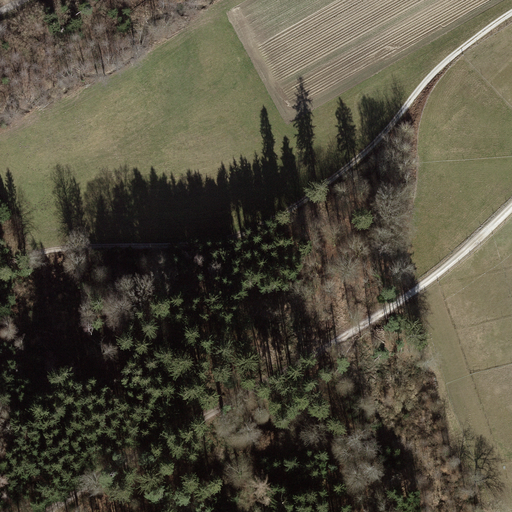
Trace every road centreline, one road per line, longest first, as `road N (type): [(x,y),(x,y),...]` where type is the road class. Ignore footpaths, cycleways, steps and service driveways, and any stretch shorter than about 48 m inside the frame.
road 1 (track): [(0,270),(36,252),(68,248),(196,246),(298,211),(376,148),(444,62),(511,12)]
road 2 (track): [(511,207),(411,294),(48,511)]
